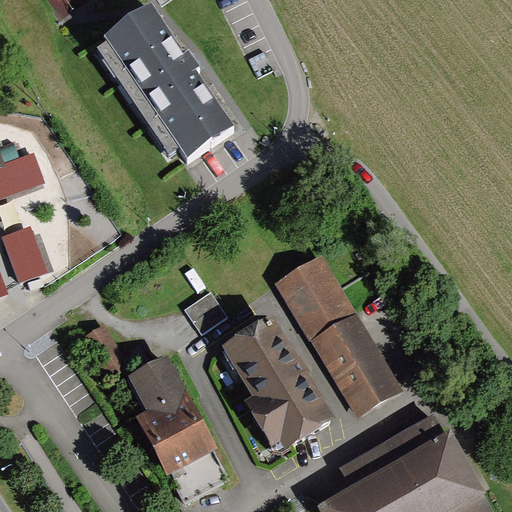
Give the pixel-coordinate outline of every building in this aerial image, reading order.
[(187,58),(154,11),(106,45),(188,163),(237,130),(200,77),(205,73),(192,54),(187,58)] [(0,199),(45,183),(34,152),(5,164),(0,165),(0,199)] [(30,226),(1,237),(19,285),(49,273),(30,226)] [(324,258),(276,287),(358,422),(405,393),(324,258)] [(211,292),(184,309),(201,336),(228,318),(211,292)] [(253,396),(246,400),(275,448),(282,451),(333,419),(271,318),(223,348),(253,396)] [(105,326),(83,339),(106,378),(128,365),(105,326)] [(169,355),(129,376),(148,411),(136,417),(168,477),(171,475),(186,503),(230,479),(214,450),(219,447),(169,355)] [(436,412),(341,466),(351,485),(318,504),(322,511),(492,511),(482,494),(489,490),(453,427),(446,431),(436,412)]
